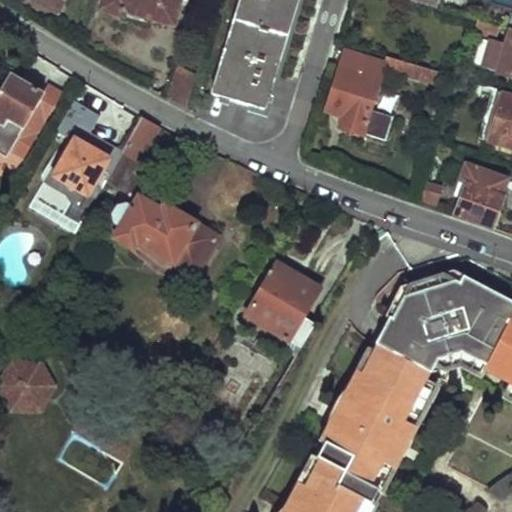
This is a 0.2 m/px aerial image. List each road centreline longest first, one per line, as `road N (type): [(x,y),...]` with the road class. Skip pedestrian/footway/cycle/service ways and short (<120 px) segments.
road 1 (unknown): [(407,212),(244,511)]
road 2 (residential): [(0,19),(168,116),(281,168)]
road 3 (residential): [(281,168),(511,252)]
road 4 (residential): [(281,168),(333,0)]
